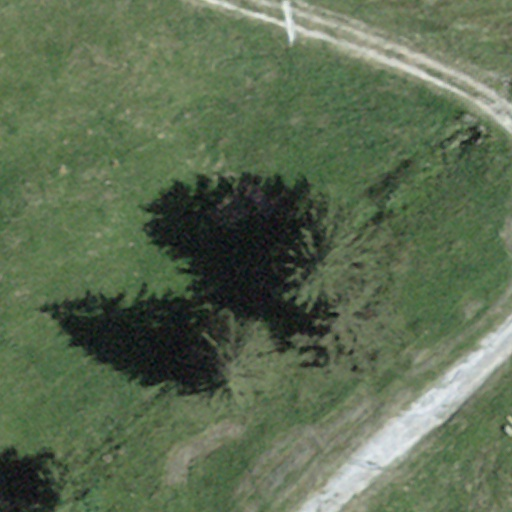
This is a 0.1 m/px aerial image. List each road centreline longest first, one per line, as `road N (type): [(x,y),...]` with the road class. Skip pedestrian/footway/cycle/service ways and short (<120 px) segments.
road 1 (track): [(511,122),(349,28),(259,0)]
road 2 (track): [(511,323),(308,511)]
